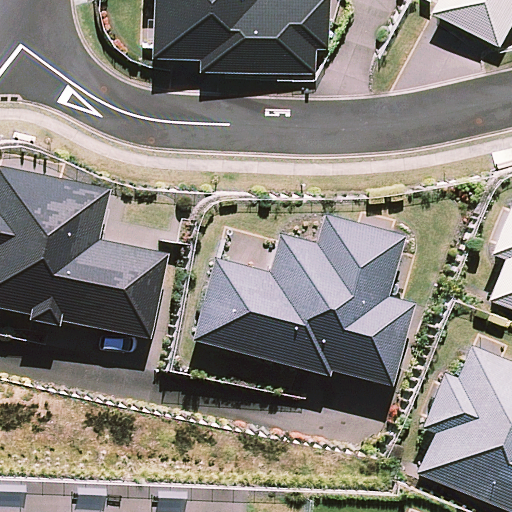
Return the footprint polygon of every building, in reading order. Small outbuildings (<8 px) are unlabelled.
[(153,0),(152,49),(200,51),(199,63),(309,66),(309,40),(322,41),(323,0),(153,0)] [(511,0),(432,0),(430,3),(497,36),(511,4),(511,0)] [(0,306),(143,335),(159,255),(84,240),(94,189),(0,169),(0,306)] [(498,259),(484,298),(511,307),(511,204),(504,202),(484,254),(498,259)] [(205,258),(185,333),(321,368),(322,363),(391,380),(411,306),(376,297),(392,237),(315,217),(308,245),(273,236),(264,273),(205,258)] [(425,431),(409,469),(511,511),(511,369),(459,348),(446,379),(432,374),(411,426),(425,431)]
